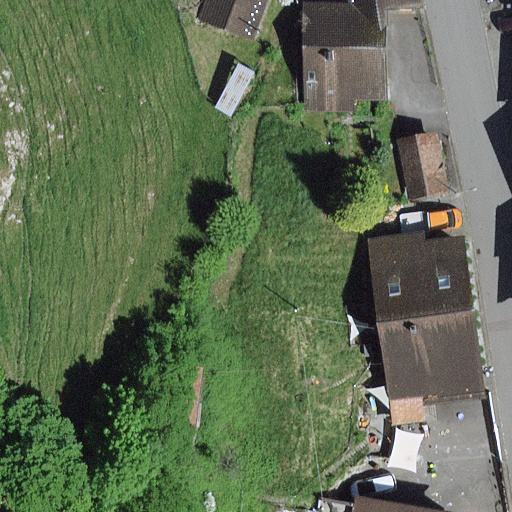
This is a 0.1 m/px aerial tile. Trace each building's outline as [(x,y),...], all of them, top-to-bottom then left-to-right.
[(265,0),(204,0),(196,23),(250,42),(265,0)] [(335,0),(337,8),(301,8),(299,112),(352,113),(352,102),(382,101),(382,11),(419,9),(417,0),(335,0)] [(435,134),(394,141),(406,203),(446,196),(435,134)] [(457,228),(364,240),(389,428),(423,423),(421,406),(479,398),(457,228)] [(191,439),(200,369),(160,364),(151,434),(191,439)] [(438,511),(352,497),(350,507),(319,501),(316,511),(309,511),(307,511),(438,511)]
